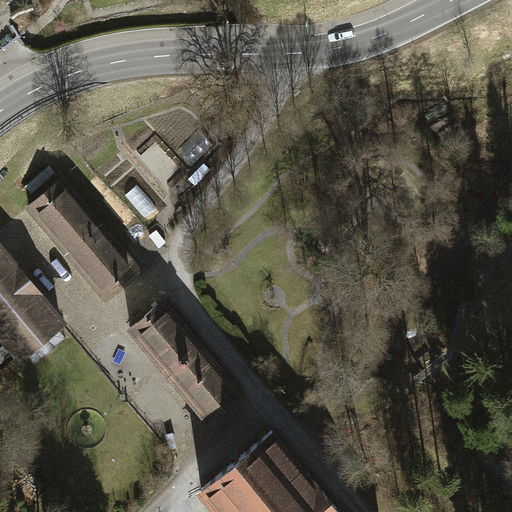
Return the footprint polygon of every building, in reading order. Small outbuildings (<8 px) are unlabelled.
[(498,71),(482,82),(491,96),(508,86),(498,71)] [(139,273),(63,183),(31,210),(107,300),(139,273)] [(64,323),(0,248),(0,338),(19,361),(64,323)] [(241,394),(163,303),(131,330),(208,421),(241,394)] [(339,511),(272,431),(201,489),(220,511),(339,511)]
